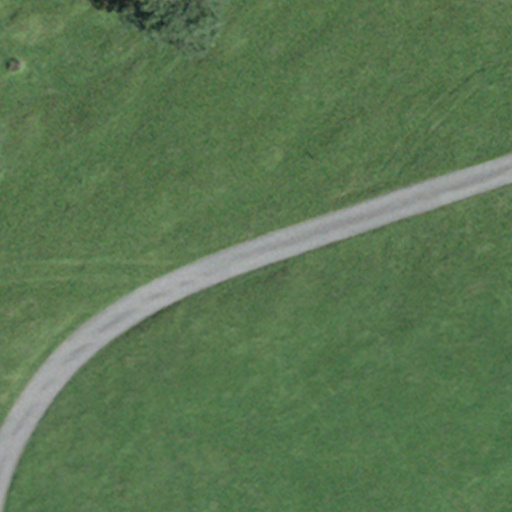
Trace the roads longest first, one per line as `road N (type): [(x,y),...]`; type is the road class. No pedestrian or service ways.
road 1 (unclassified): [(0,464),(26,409),(61,364),(136,306),(235,262),(511,166)]
road 2 (unknown): [(0,257),(96,237),(235,262)]
